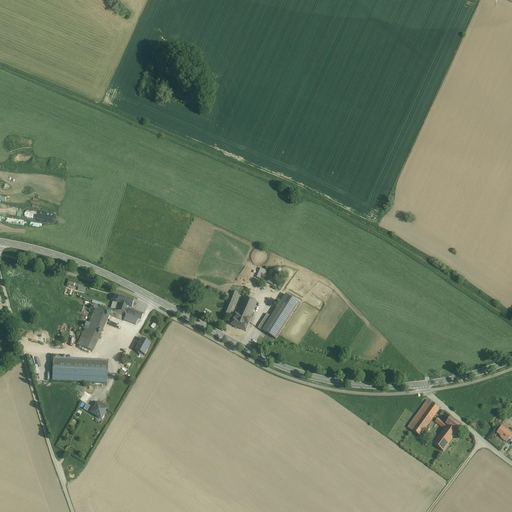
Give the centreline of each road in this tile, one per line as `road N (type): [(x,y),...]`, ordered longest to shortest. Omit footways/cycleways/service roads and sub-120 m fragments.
road 1 (tertiary): [(0,253),(148,296),(312,377),(418,384)]
road 2 (unclassified): [(72,511),(0,273)]
road 3 (unclassified): [(418,384),(511,464)]
